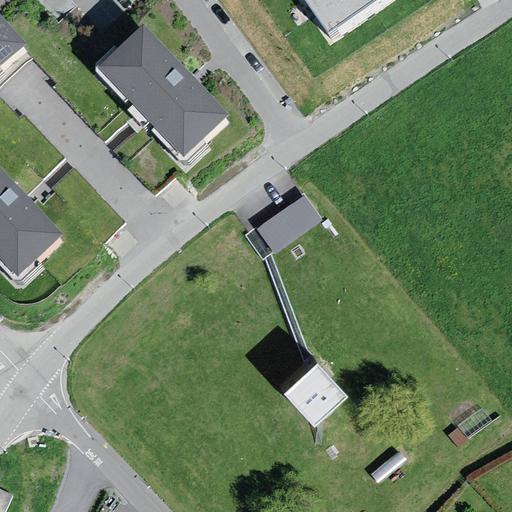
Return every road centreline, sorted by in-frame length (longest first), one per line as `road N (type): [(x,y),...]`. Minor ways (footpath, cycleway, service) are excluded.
road 1 (residential): [(29,382),(165,242),(511,3)]
road 2 (residential): [(29,382),(149,511)]
